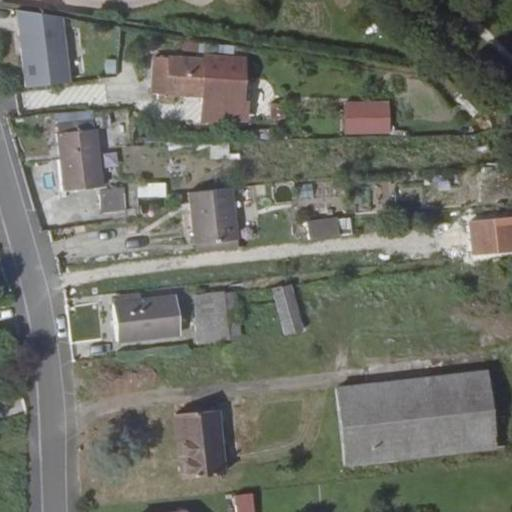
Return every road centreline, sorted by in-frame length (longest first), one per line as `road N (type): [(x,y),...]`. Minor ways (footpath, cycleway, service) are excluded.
road 1 (unknown): [(483,346),(123,379),(0,403)]
road 2 (unclassified): [(0,162),(48,358),(55,511)]
